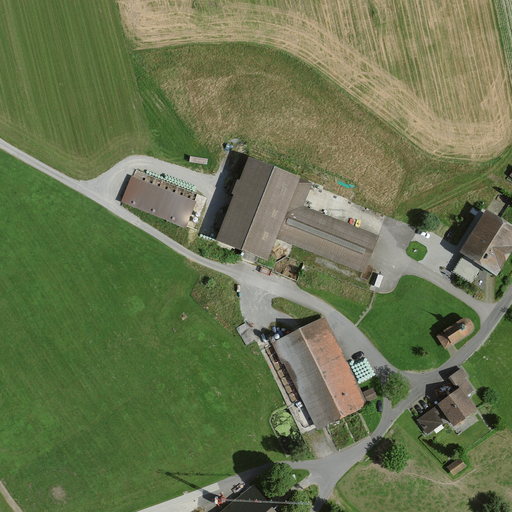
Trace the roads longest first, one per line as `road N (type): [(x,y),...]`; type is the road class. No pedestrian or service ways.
road 1 (track): [(0,144),(194,258),(323,307),(420,390)]
road 2 (residential): [(420,390),(372,441),(345,457),(274,466),(145,511)]
road 3 (residential): [(420,390),(456,360),(511,287)]
